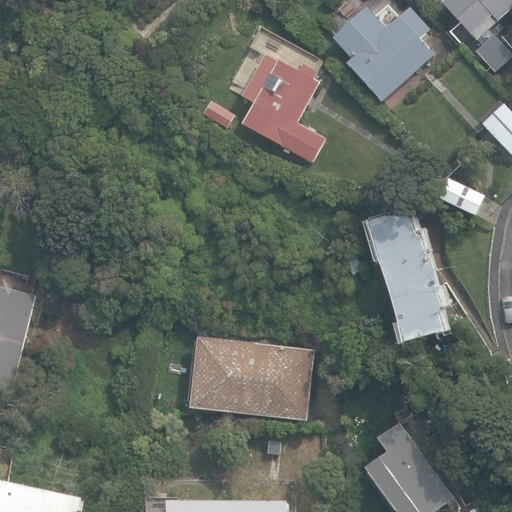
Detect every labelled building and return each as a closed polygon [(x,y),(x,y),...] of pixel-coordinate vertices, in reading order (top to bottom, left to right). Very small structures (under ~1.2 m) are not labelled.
[(478,52),(497,73),(511,59),(511,53),(491,30),(511,10),(511,0),(449,0),(446,4),(484,46),(478,52)] [(349,64),(384,103),(437,54),(423,39),(433,30),(413,8),(389,29),(370,8),(336,39),(355,59),(349,64)] [(245,126),(315,164),(329,138),(301,124),(323,82),(317,79),(320,72),(305,64),(300,72),(267,54),(244,98),(257,104),(245,126)] [(221,124),(229,109),(214,100),(205,116),(221,124)] [(481,120),(511,154),(511,110),(502,100),(481,120)] [(442,200),(478,216),(487,195),(451,179),(442,200)] [(373,226),(408,343),(448,331),(442,311),(445,305),(440,288),(443,286),(433,254),(430,255),(424,238),(419,235),(413,214),(373,226)] [(344,260),(356,276),(366,268),(354,252),(344,260)] [(0,388),(15,392),(40,296),(0,285),(0,388)] [(191,404),(308,417),(315,347),(198,335),(191,404)] [(369,469),(399,511),(438,511),(457,499),(403,423),(381,439),(391,453),(369,469)] [(269,453),(284,454),(285,437),(270,436),(269,453)] [(221,469),(250,469),(251,453),(221,453),(221,469)] [(0,511),(82,511),(85,497),(0,478),(0,511)] [(290,511),(290,501),(170,501),(169,511),(290,511)]
